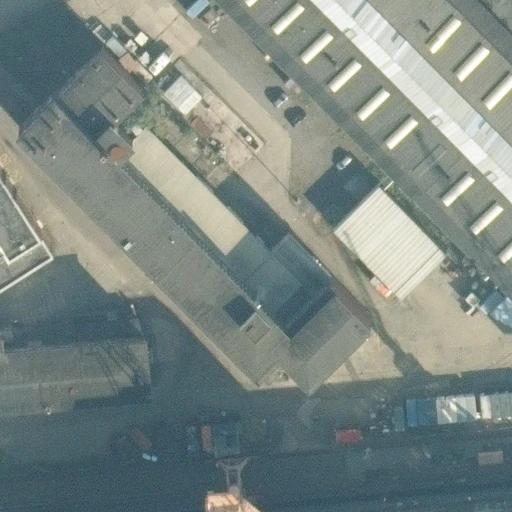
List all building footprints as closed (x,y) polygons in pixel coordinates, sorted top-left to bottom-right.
[(511,0),(219,0),(511,295),(511,0)] [(103,39),(17,120),(262,368),(284,346),(316,376),(381,308),(339,271),(301,310),(102,112),(117,97),(125,104),(151,82),(103,39)] [(236,156),(253,139),(209,95),(192,112),(236,156)] [(0,276),(54,245),(0,159),(0,276)] [(445,258),(375,192),(331,236),(400,302),(445,258)] [(0,397),(156,383),(152,326),(7,337),(6,324),(0,324),(0,397)]
